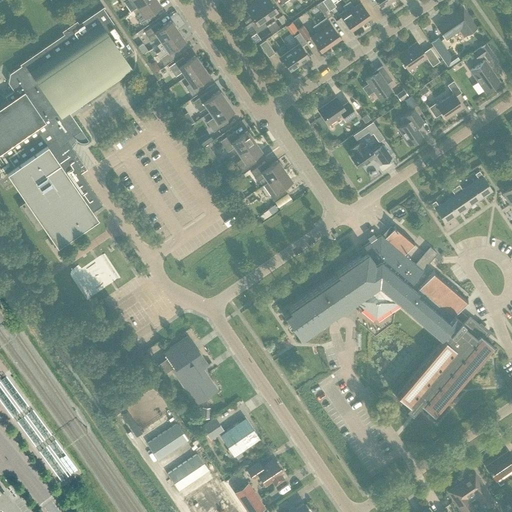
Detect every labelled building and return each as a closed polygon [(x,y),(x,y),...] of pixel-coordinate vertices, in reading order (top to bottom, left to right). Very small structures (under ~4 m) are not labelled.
[(121,0),(130,11),(136,7),(146,0),(121,0)] [(156,0),(146,0),(136,7),(140,13),(136,16),(142,25),(155,16),(151,11),(160,5),(156,0)] [(266,17),(254,0),(251,0),(249,2),(251,5),(245,8),(256,24),(266,17)] [(254,0),(266,17),(276,10),(269,0),(254,0)] [(325,17),(319,21),(315,24),(329,44),(339,37),(326,19),(331,15),(321,0),(316,4),(325,17)] [(335,6),(330,0),(321,0),(322,0),(329,10),(335,6)] [(388,0),(367,0),(372,7),(377,3),(380,8),(390,2),(388,0)] [(346,3),(359,23),(369,16),(360,3),(354,7),(349,1),(346,3)] [(359,23),(346,3),(342,5),(347,12),(340,16),(349,29),(359,23)] [(8,101),(0,107),(0,182),(3,187),(12,181),(25,201),(18,205),(36,232),(43,227),(56,246),(97,219),(92,212),(102,206),(81,174),(87,170),(66,140),(73,135),(74,137),(76,140),(77,141),(80,142),(82,142),(84,142),(86,141),(88,140),(82,131),(72,116),(69,112),(79,105),(116,80),(132,69),(123,57),(132,51),(126,43),(127,43),(124,39),(103,8),(104,7),(103,6),(78,23),(76,21),(61,31),(63,34),(19,64),(20,66),(9,73),(8,82),(13,90),(5,96),(8,101)] [(462,10),(443,23),(437,27),(444,38),(461,26),(466,34),(475,28),(462,10)] [(246,23),(251,19),(247,15),(242,19),(246,23)] [(276,19),(280,25),(286,21),(282,15),(276,19)] [(161,42),(177,30),(170,20),(162,26),(158,21),(144,31),(150,41),(157,37),(161,42)] [(271,32),(279,27),(274,21),(267,26),(271,32)] [(303,39),(310,35),(303,24),(296,29),(299,32),(303,39)] [(329,44),(315,24),(312,26),(317,33),(310,37),(319,50),(329,44)] [(177,30),(161,42),(164,47),(156,53),(163,64),(180,53),(175,46),(184,40),(177,30)] [(289,50),(299,64),(308,58),(300,46),(306,43),(303,39),(299,32),(293,36),(298,44),(289,50)] [(437,37),(430,41),(438,53),(445,48),(437,37)] [(265,39),(258,44),(268,57),(274,52),(265,39)] [(416,42),(408,47),(408,48),(404,51),(403,51),(399,53),(399,55),(398,56),(403,63),(401,64),(403,67),(405,66),(407,69),(426,57),(432,66),(439,61),(429,48),(423,52),(416,42)] [(487,59),(493,54),(486,43),(472,52),(477,59),(484,54),(487,59)] [(299,64),(289,50),(280,56),(290,71),(299,64)] [(185,77),(201,65),(194,55),(186,61),(182,56),(168,66),(175,76),(181,72),(185,77)] [(160,68),(154,60),(149,63),(155,72),(160,68)] [(484,90),(498,81),(484,60),(470,70),(484,90)] [(201,65),(185,77),(189,83),(184,86),(191,96),(204,87),(200,81),(208,75),(201,65)] [(366,79),(368,83),(361,87),(367,95),(373,91),(378,98),(390,90),(386,84),(392,80),(382,65),(375,70),(377,72),(366,79)] [(305,73),(298,74),(299,83),(306,82),(305,73)] [(453,93),(436,105),(434,103),(428,107),(435,117),(441,113),(445,119),(462,107),(455,96),(461,92),(453,80),(447,85),(453,93)] [(419,90),(422,94),(428,90),(425,85),(419,90)] [(408,95),(403,89),(395,94),(400,101),(408,95)] [(209,112),(226,100),(219,90),(210,96),(207,91),(192,101),(199,111),(205,107),(209,112)] [(410,108),(416,104),(410,95),(404,99),(410,108)] [(346,121),(356,114),(347,102),(342,106),(336,97),(319,109),(328,123),(341,114),(346,121)] [(226,100),(209,112),(212,117),(206,121),(213,131),(227,121),(224,116),(232,110),(226,100)] [(72,116),(82,109),(79,105),(69,112),(72,116)] [(408,145),(421,135),(417,128),(415,126),(422,121),(414,108),(400,118),(403,123),(397,128),(403,137),(403,138),(408,145)] [(360,117),(364,123),(370,119),(366,113),(360,117)] [(377,129),(372,122),(365,127),(370,134),(377,129)] [(237,152),(254,141),(247,131),(238,137),(234,131),(219,141),(227,152),(233,147),(237,152)] [(207,132),(196,139),(202,147),(212,139),(207,132)] [(254,141),(237,152),(241,158),(235,163),(241,172),(255,162),(252,157),(261,151),(254,141)] [(367,145),(363,148),(359,142),(349,149),(353,154),(350,156),(358,167),(374,156),(379,164),(390,156),(382,144),(371,151),(367,145)] [(206,155),(212,151),(207,144),(201,148),(206,155)] [(267,182),(284,170),(277,160),(268,166),(265,161),(250,171),(257,181),(264,176),(267,182)] [(267,182),(263,185),(274,201),(286,192),(282,186),(291,180),(284,170),(267,182)] [(470,184),(480,198),(492,190),(482,176),(483,176),(479,171),(475,173),(478,178),(470,184)] [(480,198),(470,184),(462,189),(459,184),(455,187),(468,207),(480,198)] [(510,205),(511,202),(511,185),(502,193),(510,205)] [(468,207),(455,187),(451,190),(454,195),(446,200),(456,215),(468,207)] [(244,195),(239,188),(233,192),(238,199),(244,195)] [(456,215),(446,200),(438,205),(435,200),(431,203),(434,209),(444,223),(456,215)] [(275,204),(268,209),(272,214),(278,209),(275,204)] [(399,397),(394,393),(393,394),(409,407),(406,411),(412,416),(420,405),(436,419),(437,418),(434,416),(442,407),(439,405),(443,401),(445,403),(453,393),(451,391),(455,387),(457,389),(465,380),(463,378),(466,373),(469,375),(477,366),(474,364),(478,359),(480,362),(488,352),(486,350),(490,346),(495,350),(495,349),(479,335),(482,332),(476,327),(479,324),(469,315),(462,323),(453,316),(468,299),(467,298),(466,300),(433,272),(435,270),(434,270),(416,291),(409,285),(422,270),(404,255),(415,241),(414,241),(413,243),(394,227),(396,225),(395,225),(384,238),(380,234),(357,250),(360,256),(336,273),(337,275),(288,309),(289,311),(283,315),(297,336),(299,339),(302,337),(355,301),(376,318),(398,303),(443,341),(435,349),(438,351),(434,356),(431,354),(424,363),(426,365),(422,369),(420,367),(412,377),(414,379),(410,383),(408,381),(400,390),(403,392),(399,397)] [(432,241),(419,259),(427,264),(440,247),(432,241)] [(207,364),(187,335),(167,349),(170,354),(156,364),(163,374),(173,367),(177,372),(174,373),(195,404),(217,389),(203,368),(211,362),(211,361),(207,364)] [(154,361),(147,351),(139,356),(146,366),(154,361)] [(209,408),(202,407),(201,418),(209,418),(209,408)] [(210,439),(224,430),(214,417),(201,426),(210,439)] [(258,438),(245,419),(221,436),(233,455),(234,454),(237,459),(243,455),(239,450),(258,438)] [(188,439),(177,423),(146,443),(158,460),(188,439)] [(511,458),(507,451),(485,465),(495,480),(511,468),(511,458)] [(178,490),(208,470),(197,453),(167,474),(178,490)] [(283,477),(280,474),(282,473),(273,460),(261,468),(258,462),(247,470),(253,478),(258,474),(265,484),(271,480),(273,483),(277,483),(281,481),(283,477)] [(475,511),(468,502),(476,496),(485,508),(493,503),(499,511),(505,507),(498,497),(493,500),(479,480),(477,481),(472,474),(465,479),(448,491),(462,511),(475,511)] [(247,511),(257,511),(264,507),(247,483),(234,492),(247,511)] [(309,511),(303,503),(290,511),(289,511),(287,511),(309,511)]
